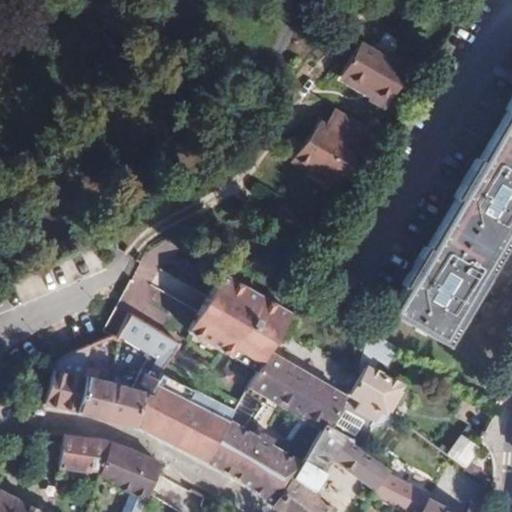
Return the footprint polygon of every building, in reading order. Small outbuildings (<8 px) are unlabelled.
[(385,108),(410,66),(393,56),(389,62),(358,42),(340,72),(371,91),(367,98),(385,108)] [(441,337),(511,218),(511,93),(505,105),(509,108),(479,159),(475,156),(452,195),(456,198),(427,246),(422,244),(402,281),(405,282),(390,308),(441,337)] [(337,187),(372,129),(333,107),(322,127),(313,121),(291,157),(337,187)] [(221,275),(186,331),(223,352),(226,346),(259,366),(264,357),(279,332),(289,315),(221,275)] [(358,376),(279,332),(264,357),(342,402),(348,392),(358,376)] [(179,344),(168,337),(147,372),(160,374),(179,344)] [(264,357),(259,366),(244,392),(260,401),(319,434),(324,426),(327,428),(342,402),(264,357)] [(361,371),(358,376),(348,392),(359,398),(353,407),(372,419),(377,409),(383,413),(401,386),(365,364),(361,371)] [(53,369),(45,407),(67,411),(136,426),(142,395),(146,396),(160,374),(147,372),(138,370),(136,383),(82,371),(81,376),(53,369)] [(142,395),(136,426),(204,462),(232,412),(160,374),(146,396),(142,395)] [(232,412),(204,462),(221,471),(241,436),(254,443),(257,437),(269,444),(265,450),(296,468),(297,467),(319,434),(260,401),(249,421),(232,412)] [(281,511),(323,511),(329,504),(309,490),(329,462),(370,491),(382,478),(388,471),(358,448),(351,443),(352,441),(327,428),(324,426),(319,434),(297,467),(296,468),(271,504),(281,511)] [(91,469),(94,440),(62,435),(58,468),(90,472),(91,469)] [(241,436),(221,471),(232,478),(262,498),(271,504),(296,468),(265,450),(269,444),(257,437),(254,443),(241,436)] [(101,471),(112,444),(99,441),(94,440),(91,469),(101,471)] [(465,469),(477,451),(462,440),(449,457),(465,469)] [(112,483),(148,499),(149,497),(160,472),(163,464),(127,448),(112,444),(101,471),(99,475),(113,481),(112,483)] [(382,478),(370,491),(395,506),(404,491),(382,478)] [(38,511),(0,493),(0,511),(38,511)] [(422,511),(445,511),(448,508),(431,497),(422,511)]
